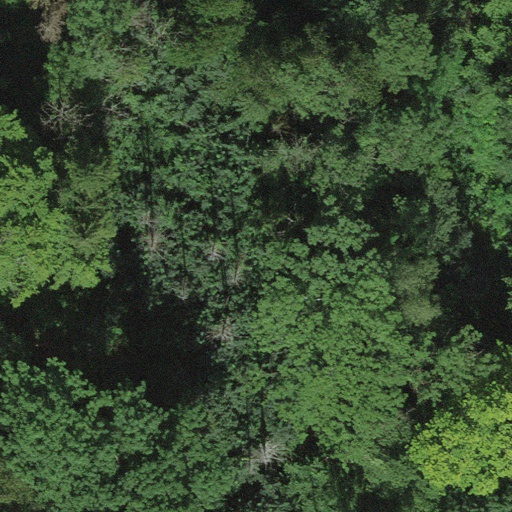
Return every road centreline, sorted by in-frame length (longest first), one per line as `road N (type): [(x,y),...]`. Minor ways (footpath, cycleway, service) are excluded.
road 1 (track): [(511,380),(446,202),(328,0)]
road 2 (track): [(91,0),(127,115),(141,345)]
